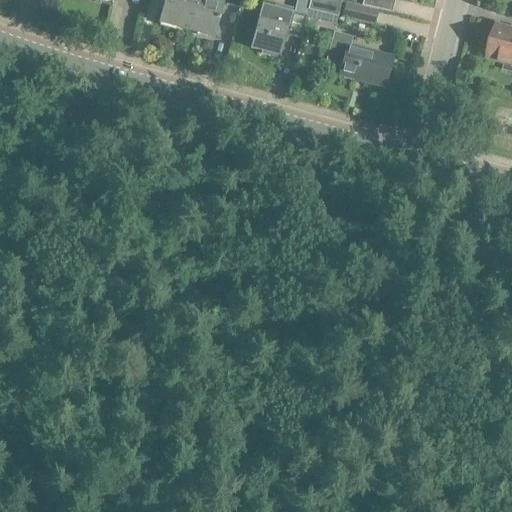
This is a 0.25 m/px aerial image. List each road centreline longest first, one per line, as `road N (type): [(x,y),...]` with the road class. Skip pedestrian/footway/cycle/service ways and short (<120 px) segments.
road 1 (tertiary): [(409,155),(0,37)]
road 2 (track): [(276,120),(259,511)]
road 3 (residential): [(409,155),(451,0)]
